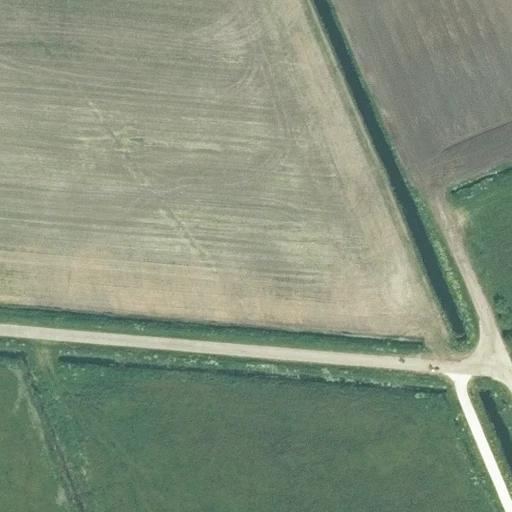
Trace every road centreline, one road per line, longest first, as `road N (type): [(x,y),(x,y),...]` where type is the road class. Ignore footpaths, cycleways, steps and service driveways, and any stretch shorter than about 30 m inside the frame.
road 1 (unclassified): [(498,354),(459,368),(0,330)]
road 2 (track): [(294,0),(434,338),(435,366)]
road 3 (track): [(430,189),(511,385)]
